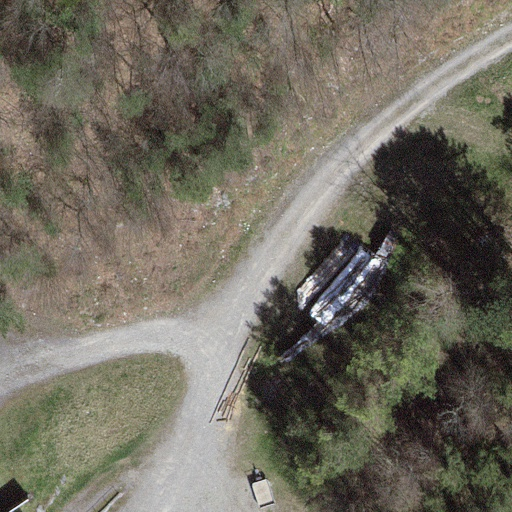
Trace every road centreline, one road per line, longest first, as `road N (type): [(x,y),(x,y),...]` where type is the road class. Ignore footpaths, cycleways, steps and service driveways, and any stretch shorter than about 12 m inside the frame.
road 1 (track): [(135,511),(266,276),(366,145),(511,55)]
road 2 (track): [(231,351),(154,347),(0,371)]
